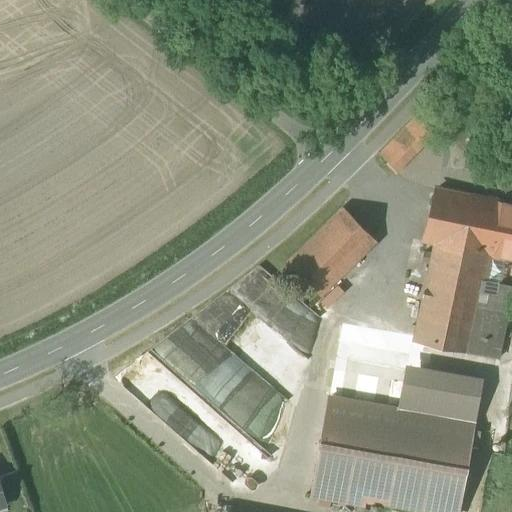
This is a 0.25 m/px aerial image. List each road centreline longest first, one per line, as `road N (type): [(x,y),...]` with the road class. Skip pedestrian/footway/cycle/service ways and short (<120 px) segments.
road 1 (tertiary): [(325,160),(162,290),(82,338),(0,372)]
road 2 (unclassified): [(325,160),(122,0)]
road 3 (unclassified): [(330,327),(402,248),(399,220),(325,160)]
road 4 (tertiary): [(478,0),(325,160)]
